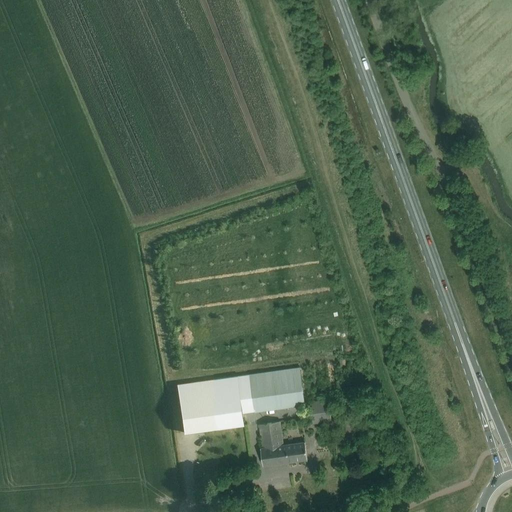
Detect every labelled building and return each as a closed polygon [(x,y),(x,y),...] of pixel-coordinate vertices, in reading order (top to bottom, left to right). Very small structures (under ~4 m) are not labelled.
[(250,374),(255,411),(305,404),(300,367),(250,374)] [(238,376),(177,384),(184,433),(245,424),(238,376)] [(308,403),(311,422),(331,420),(328,400),(308,403)] [(307,459),(306,447),(305,442),(283,445),(280,421),(259,424),(263,448),(260,448),(263,466),(307,459)] [(297,511),(294,487),(281,489),(264,492),(267,511),(297,511)]
